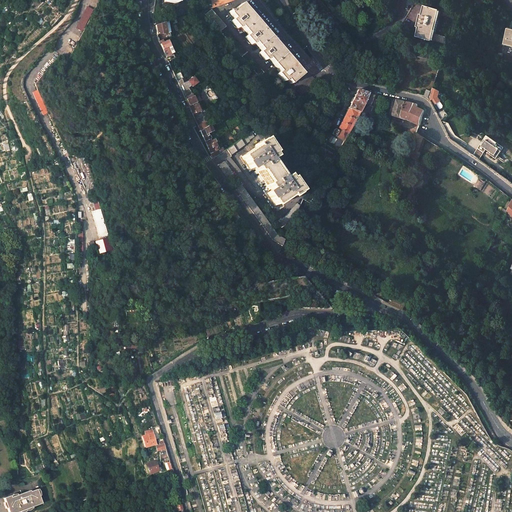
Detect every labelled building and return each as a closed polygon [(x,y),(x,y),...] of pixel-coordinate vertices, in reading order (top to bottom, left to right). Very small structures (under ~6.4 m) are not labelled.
[(230,13),(234,18),(231,21),(238,28),(241,26),(248,34),(245,37),(252,44),(255,42),(262,50),(259,53),(265,60),(268,58),(274,64),(284,55),(247,12),(248,11),(242,3),(237,8),(236,7),(234,9),(234,10),(232,12),(230,13)] [(83,31),(94,10),(88,6),(77,28),(83,31)] [(421,24),(418,37),(431,41),(440,11),(427,7),(423,19),(421,19),(420,24),(421,24)] [(211,9),(205,15),(221,33),(222,32),(221,31),(225,27),(226,26),(211,9)] [(170,36),(167,22),(155,25),(157,35),(158,38),(159,41),(163,39),(170,36)] [(222,32),(221,33),(256,74),(261,69),(225,27),(221,31),(222,32)] [(164,42),(160,44),(166,57),(171,55),(173,54),(172,51),(170,46),(167,41),(164,42)] [(501,57),(501,60),(511,62),(511,47),(505,46),(501,45),(498,56),(501,57)] [(295,68),(284,55),(274,64),(280,71),(277,74),(284,81),(287,79),(291,84),(302,74),(296,67),(295,68)] [(316,81),(312,76),(294,93),(298,98),(316,81)] [(193,77),(187,81),(192,87),(197,82),(193,77)] [(188,88),(182,92),(184,97),(186,100),(189,97),(192,94),(188,88)] [(431,91),(429,97),(429,98),(431,101),(432,100),(434,103),(435,104),(440,101),(438,98),(440,94),(440,92),(439,91),(432,88),(431,91)] [(359,113),(369,94),(357,90),(349,108),(359,113)] [(189,97),(186,100),(188,106),(196,102),(193,96),(196,95),(194,92),(192,94),(189,97)] [(359,113),(357,116),(365,120),(370,107),(375,95),(369,94),(359,113)] [(397,100),(393,115),(400,118),(409,120),(420,125),(422,115),(424,111),(417,107),(418,105),(416,104),(397,100)] [(196,102),(188,106),(192,115),(198,111),(200,110),(196,102)] [(349,109),(339,129),(347,135),(353,124),(354,122),(357,116),(359,113),(349,108),(349,109)] [(206,128),(200,131),(205,141),(209,140),(208,137),(209,136),(208,133),(212,131),(209,125),(206,127),(206,128)] [(338,131),(336,137),(344,141),(347,135),(339,129),(338,131)] [(249,133),(226,150),(230,155),(238,150),(249,141),(248,140),(253,137),(250,132),(249,133)] [(408,156),(418,160),(421,153),(419,152),(424,138),(417,133),(416,133),(412,146),(408,156)] [(487,136),(482,142),(484,143),(479,150),(484,153),(486,150),(490,153),(489,155),(495,159),(498,156),(504,148),(487,136)] [(435,144),(424,138),(422,143),(431,150),(435,144)] [(218,150),(214,142),(216,142),(215,139),(206,143),(213,158),(218,155),(224,151),(222,148),(218,150)] [(256,147),(241,157),(250,169),(254,166),(271,190),(266,193),(275,206),(290,196),(291,197),(296,194),(296,193),(299,191),(290,179),(289,180),(286,176),(281,180),(268,160),(273,157),(271,153),(272,152),(264,140),(260,142),(260,141),(255,145),(255,146),(256,147)] [(484,143),(482,142),(476,151),(482,156),(484,153),(479,150),(484,143)] [(482,156),(476,151),(473,155),(479,160),(482,156)] [(273,157),(268,160),(281,180),(286,176),(273,157)] [(223,162),(218,165),(229,181),(235,177),(224,162),(223,162)] [(237,180),(232,184),(272,240),(278,244),(282,246),(285,240),(277,235),(237,180)] [(480,189),(485,183),(481,180),(480,181),(478,180),(474,185),(480,189)] [(285,216),(276,222),(281,228),(292,221),(300,206),(297,203),(285,216)] [(109,236),(101,209),(92,211),(100,238),(109,236)] [(96,241),(98,253),(112,251),(110,238),(96,241)] [(393,296),(389,304),(402,310),(406,303),(393,296)] [(156,444),(151,429),(145,431),(146,435),(142,436),(145,447),(156,444)] [(159,471),(155,460),(145,464),(149,474),(159,471)] [(17,511),(42,503),(37,489),(30,492),(30,490),(11,497),(10,495),(3,498),(8,511),(17,511)]
